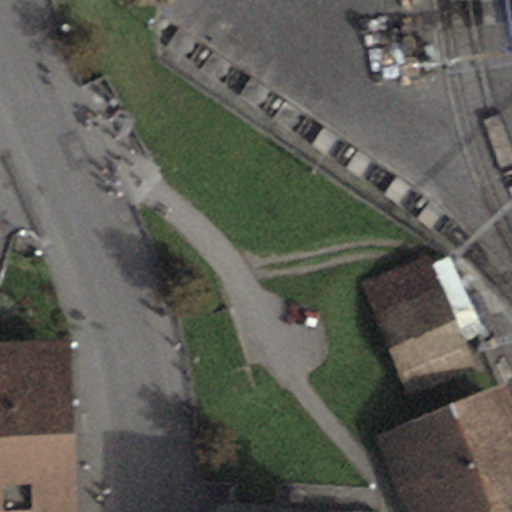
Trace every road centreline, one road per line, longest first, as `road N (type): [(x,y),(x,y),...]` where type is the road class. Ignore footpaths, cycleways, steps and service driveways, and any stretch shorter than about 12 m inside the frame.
road 1 (secondary): [(70,178),(116,293),(134,369),(143,410),(144,511)]
road 2 (secondary): [(3,0),(70,178)]
